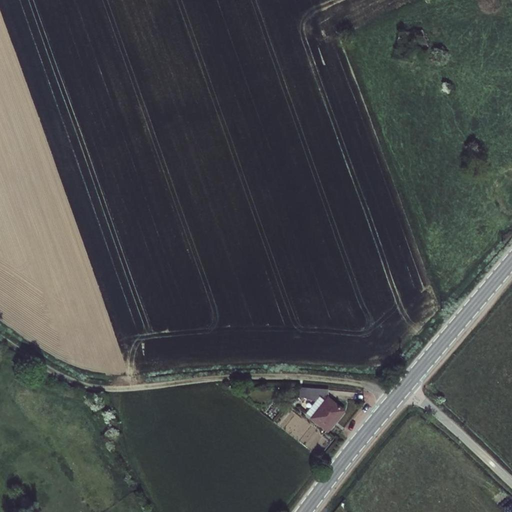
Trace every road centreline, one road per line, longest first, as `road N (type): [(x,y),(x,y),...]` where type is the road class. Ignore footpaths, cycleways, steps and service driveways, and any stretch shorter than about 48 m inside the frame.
road 1 (track): [(406,385),(263,373),(106,388),(0,331)]
road 2 (secondary): [(406,385),(511,259)]
road 3 (secondary): [(303,511),(406,385)]
road 4 (unclassified): [(511,482),(406,385)]
